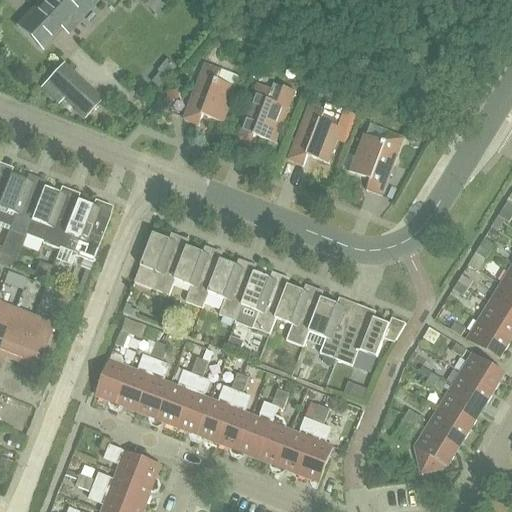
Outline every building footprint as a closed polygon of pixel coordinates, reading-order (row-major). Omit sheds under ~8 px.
[(62,29),(68,35),(78,24),(72,18),(89,0),(44,0),(18,29),(42,51),(62,29)] [(231,18),(223,30),(235,39),(244,27),(231,18)] [(152,83),(160,90),(178,68),(167,60),(157,72),(159,74),(152,83)] [(64,63),(43,85),(83,122),(103,100),(64,63)] [(205,65),(184,120),(198,126),(198,127),(199,128),(203,117),(224,125),(238,90),(217,81),(221,70),(220,70),(220,71),(205,65)] [(273,86),(272,91),(257,85),(236,141),(250,146),(250,147),(251,148),(255,137),(276,145),(296,95),(273,86)] [(177,91),(167,93),(168,102),(178,101),(177,91)] [(325,110),(324,110),(324,111),(309,105),(288,161),(303,166),(303,167),(304,168),(308,157),(329,165),(339,141),(348,144),(358,118),(346,114),(345,114),(329,108),(325,110)] [(416,125),(411,131),(413,139),(421,141),(427,135),(424,127),(416,125)] [(368,191),(383,197),(405,139),(390,134),(390,133),(389,132),(385,143),(364,135),(349,173),(371,181),(367,192),(368,192),(368,191)] [(10,176),(8,180),(6,184),(7,184),(0,202),(0,209),(14,215),(8,231),(10,232),(22,236),(24,237),(25,238),(26,235),(31,222),(40,197),(29,193),(32,184),(10,176)] [(26,235),(43,241),(41,244),(59,251),(60,248),(65,235),(64,234),(74,210),(73,210),(62,206),(65,197),(59,195),(43,189),(40,197),(31,222),(26,235)] [(76,201),(73,210),(74,210),(64,234),(65,235),(60,248),(76,254),(75,257),(92,264),(108,223),(96,219),(99,210),(76,201)] [(511,204),(508,202),(503,210),(511,215),(511,204)] [(511,219),(511,215),(503,210),(499,217),(509,224),(511,219)] [(8,231),(0,252),(0,262),(13,267),(24,237),(22,236),(10,232),(8,231)] [(176,243),(169,241),(154,234),(135,284),(169,297),(176,281),(175,281),(185,256),(184,256),(173,252),(176,243)] [(485,240),(480,247),(491,254),(496,246),(485,240)] [(187,247),(184,256),(185,256),(175,281),(176,281),(192,287),(186,303),(203,310),(209,294),(218,269),(206,265),(210,256),(187,247)] [(487,261),(491,254),(480,247),(476,255),(487,261)] [(221,260),(218,269),(209,294),(226,300),(220,316),(237,323),(243,307),(242,307),(252,282),(251,282),(240,278),(243,269),(237,267),(221,260)] [(511,289),(511,269),(503,284),(511,289)] [(8,271),(3,283),(13,288),(18,275),(8,271)] [(255,273),(251,282),(252,282),(242,307),(243,307),(259,313),(253,329),(258,331),(257,335),(267,339),(268,335),(270,336),(276,320),(276,319),(285,295),(274,291),(277,282),(270,279),(255,273)] [(462,276),(458,284),(469,290),(473,283),(462,276)] [(61,288),(49,283),(46,291),(58,297),(61,288)] [(458,284),(453,291),(464,298),(469,290),(458,284)] [(511,289),(503,284),(492,303),(511,315),(511,289)] [(304,349),(310,333),(310,332),(319,308),(318,308),(307,304),(311,295),(288,286),(285,295),(276,319),(276,320),(293,326),(287,342),(304,349)] [(322,299),(318,308),(319,308),(310,332),(310,333),(326,339),(320,355),(325,357),(337,361),(352,321),(341,316),(344,308),(337,305),(322,299)] [(511,315),(492,303),(480,321),(511,341),(511,340),(511,315)] [(0,349),(15,310),(0,304),(0,349)] [(5,358),(17,363),(35,317),(15,310),(0,349),(0,363),(2,365),(5,358)] [(35,317),(17,363),(36,370),(54,325),(35,317)] [(337,361),(354,368),(371,375),(385,340),(395,344),(403,331),(368,317),(364,326),(352,321),(337,361)] [(511,341),(480,321),(468,342),(499,361),(511,341)] [(455,324),(450,331),(461,338),(466,330),(455,324)] [(116,346),(124,349),(128,338),(120,334),(116,346)] [(154,352),(166,356),(169,348),(157,343),(154,352)] [(467,351),(457,345),(452,352),(463,359),(467,351)] [(157,362),(163,364),(166,356),(154,352),(151,360),(157,362)] [(109,405),(111,411),(114,412),(131,370),(124,367),(125,363),(122,356),(113,353),(96,396),(110,402),(109,405)] [(473,355),(462,374),(494,392),(505,375),(473,355)] [(131,370),(114,412),(118,413),(123,411),(125,407),(138,412),(154,369),(157,362),(151,360),(144,357),(138,373),(131,370)] [(325,357),(322,363),(334,368),(337,361),(325,357)] [(194,367),(206,372),(209,364),(198,359),(194,367)] [(149,421),(152,427),(155,428),(171,386),(164,383),(170,367),(163,364),(157,362),(154,369),(138,412),(151,418),(149,421)] [(206,372),(194,367),(191,375),(197,378),(203,380),(206,372)] [(191,375),(184,373),(178,388),(171,386),(155,428),(158,429),(163,427),(165,423),(178,428),(194,385),(197,378),(191,375)] [(440,379),(432,374),(426,385),(433,390),(440,379)] [(462,374),(451,392),(483,410),(494,392),(462,374)] [(238,375),(235,383),(246,387),(249,379),(238,375)] [(194,385),(178,428),(191,433),(190,437),(192,442),(195,443),(211,401),(204,398),(210,383),(203,380),(197,378),(194,385)] [(433,390),(441,394),(447,384),(440,379),(433,390)] [(238,393),(243,396),(246,387),(235,383),(231,391),(238,393)] [(211,401),(195,443),(198,445),(204,442),(205,439),(219,444),(235,401),(238,393),(231,391),(224,388),(218,404),(211,401)] [(275,398),(287,403),(290,395),(278,390),(275,398)] [(439,410),(472,429),(483,410),(451,392),(439,410)] [(233,458),(236,459),(252,417),(245,414),(251,399),(243,396),(238,393),(235,401),(219,444),(232,449),(230,453),(233,458)] [(278,409),(284,411),(287,403),(275,398),(272,407),(278,409)] [(236,459),(239,461),(245,458),(246,455),(259,460),(275,416),(278,409),(272,407),(265,404),(259,420),(252,417),(236,459)] [(318,406),(315,414),(327,419),(330,411),(318,406)] [(276,475),(292,433),(285,430),(287,426),(284,420),(281,419),(284,411),(278,409),(275,416),(259,460),(272,465),(271,468),(273,474),(276,475)] [(439,410),(428,428),(461,447),(472,429),(439,410)] [(403,422),(410,426),(417,416),(410,411),(403,422)] [(327,419),(315,414),(312,422),(318,425),(324,427),(327,419)] [(425,420),(417,416),(410,426),(418,431),(425,420)] [(292,433),(276,475),(280,476),(285,474),(286,470),(299,475),(316,432),(318,425),(312,422),(305,420),(299,435),(292,433)] [(333,449),(325,446),(331,430),(324,427),(318,425),(316,432),(299,475),(312,480),(311,484),(313,489),(317,491),(333,449)] [(461,447),(428,428),(416,449),(418,458),(422,474),(448,468),(461,447)] [(11,434),(6,446),(18,450),(22,439),(11,434)] [(121,467),(118,474),(160,490),(161,487),(159,481),(155,480),(161,466),(111,447),(113,442),(105,438),(100,450),(108,453),(105,460),(121,467)] [(0,458),(0,470),(9,474),(13,463),(0,458)] [(154,496),(159,493),(160,490),(118,474),(115,481),(100,475),(97,482),(95,488),(101,490),(145,507),(150,494),(154,496)] [(76,487),(84,490),(89,479),(81,475),(76,487)] [(95,488),(97,482),(89,479),(84,490),(92,494),(95,488)] [(143,511),(145,507),(101,490),(95,488),(92,494),(89,501),(105,507),(103,511),(143,511)]
